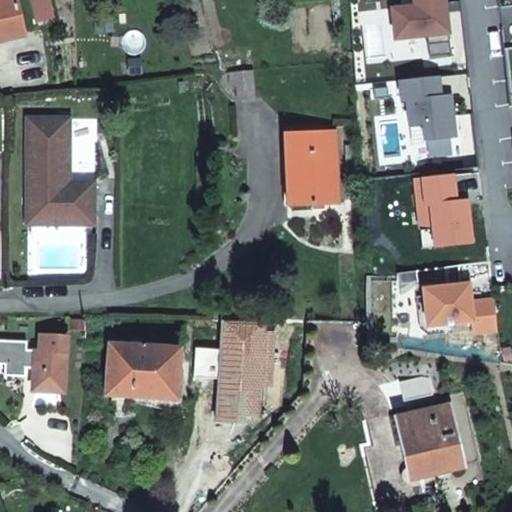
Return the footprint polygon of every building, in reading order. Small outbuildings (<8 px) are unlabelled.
[(0,0),(0,39),(25,33),(16,0),(0,0)] [(445,0),(412,0),(413,6),(390,8),(394,39),(427,35),(429,56),(451,53),(446,12),(444,12),(443,3),(445,3),(445,0)] [(234,72),(237,100),(257,99),(254,70),(234,72)] [(439,76),(399,80),(401,101),(406,101),(409,126),(423,124),(425,141),(455,137),(451,95),(441,96),(439,76)] [(29,122),(27,219),(92,220),(92,187),(68,186),(69,122),(29,122)] [(291,153),(294,205),(338,202),(338,199),(337,178),(335,131),(284,134),(284,153),(291,153)] [(344,143),(346,167),(355,165),(355,143),(344,143)] [(291,153),(284,153),(287,205),(294,205),(291,153)] [(337,178),(338,199),(345,199),(345,178),(337,178)] [(27,219),(28,227),(92,227),(92,220),(27,219)] [(497,330),(493,299),(470,301),(469,291),(462,291),(461,284),(423,288),(427,325),(472,321),(473,333),(497,330)] [(33,376),(32,391),(64,392),(67,338),(40,336),(39,352),(34,351),(0,349),(0,365),(2,366),(1,374),(33,376)] [(177,400),(180,348),(110,344),(107,395),(177,400)] [(408,436),(417,477),(463,466),(449,406),(398,418),(402,438),(408,436)] [(408,436),(402,438),(412,479),(417,477),(408,436)]
